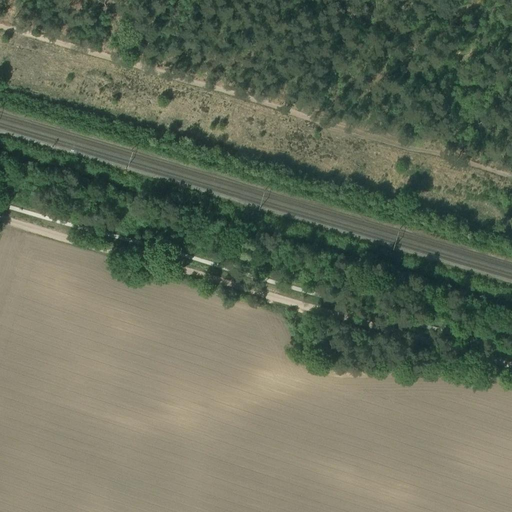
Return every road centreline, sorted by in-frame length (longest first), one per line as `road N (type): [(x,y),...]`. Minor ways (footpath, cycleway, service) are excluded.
road 1 (track): [(511,175),(0,25)]
road 2 (track): [(511,366),(0,217)]
